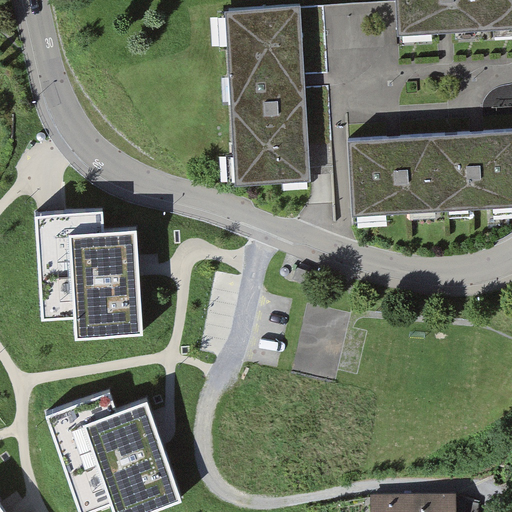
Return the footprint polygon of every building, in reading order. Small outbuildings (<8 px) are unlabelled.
[(511,0),(381,0),(385,49),(511,43),(511,0)] [(306,191),(295,10),(209,13),(220,195),(306,191)] [(338,224),(511,211),(511,132),(334,144),(338,224)] [(103,205),(36,209),(41,317),(74,315),(75,335),(141,332),(136,222),(104,224),(103,205)] [(112,385),(48,406),(80,509),(112,499),(116,511),(137,511),(181,498),(148,393),(118,403),(112,385)] [(367,416),(368,405),(362,404),(363,390),(347,389),(345,414),(367,416)]
